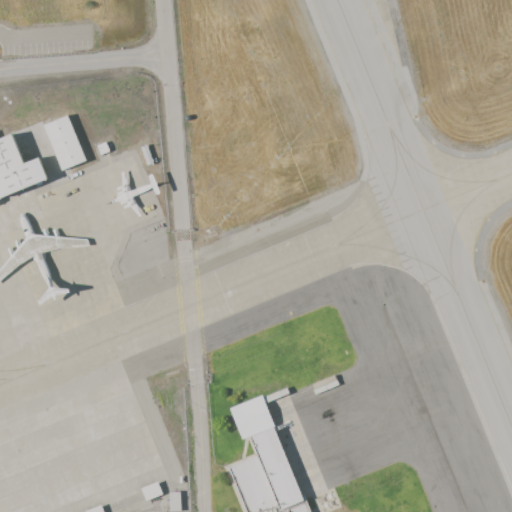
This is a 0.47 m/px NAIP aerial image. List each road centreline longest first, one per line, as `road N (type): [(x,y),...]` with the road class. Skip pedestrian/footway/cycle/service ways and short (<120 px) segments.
road 1 (residential): [(182,230),(163,0)]
road 2 (residential): [(0,71),(168,56)]
road 3 (residential): [(198,378),(182,230)]
road 4 (residential): [(198,378),(205,511)]
